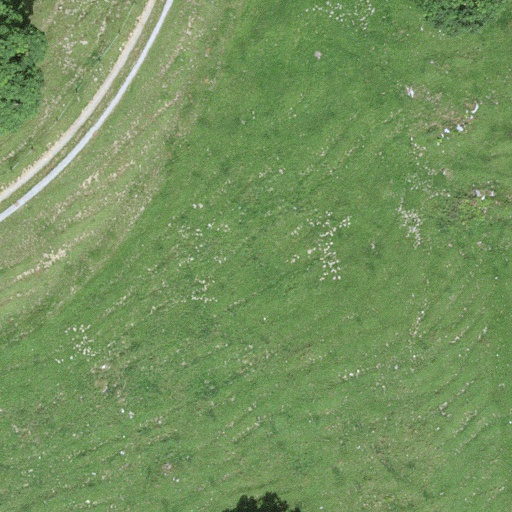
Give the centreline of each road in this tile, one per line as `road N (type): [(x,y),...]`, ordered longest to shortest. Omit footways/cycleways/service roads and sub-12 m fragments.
road 1 (track): [(0,358),(152,205),(246,46),(258,0)]
road 2 (track): [(178,0),(134,94),(49,190),(0,221)]
